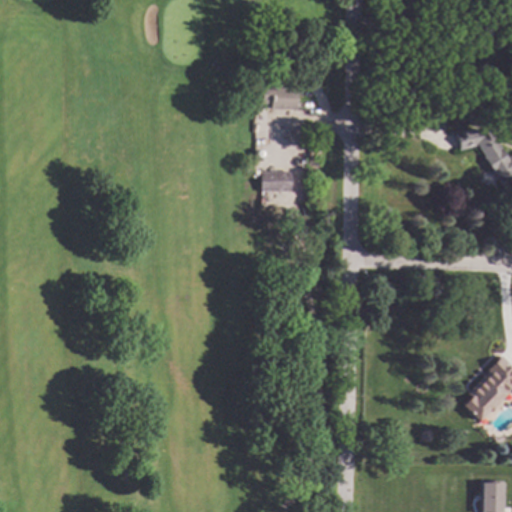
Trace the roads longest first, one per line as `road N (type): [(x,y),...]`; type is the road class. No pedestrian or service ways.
road 1 (tertiary): [(349,0),(344,511)]
road 2 (residential): [(511,266),(349,262)]
